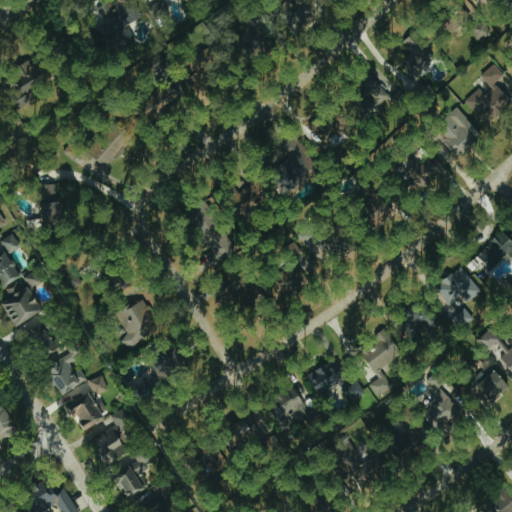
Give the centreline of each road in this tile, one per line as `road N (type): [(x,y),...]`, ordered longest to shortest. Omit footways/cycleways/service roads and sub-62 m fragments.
road 1 (residential): [(156,425),(364,287),(511,161)]
road 2 (residential): [(392,0),(142,198)]
road 3 (residential): [(236,373),(145,230),(142,198)]
road 4 (residential): [(102,511),(0,350)]
road 5 (residential): [(511,433),(401,511)]
